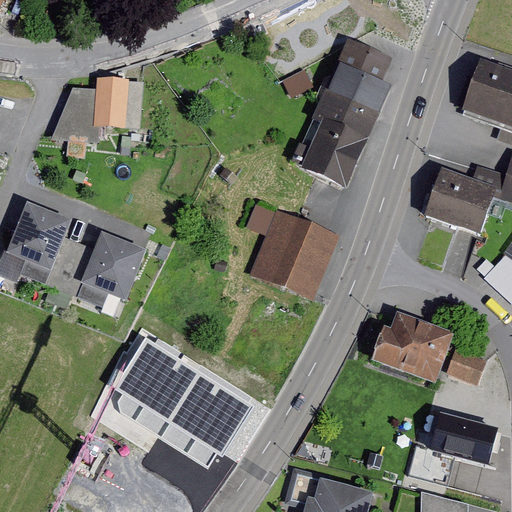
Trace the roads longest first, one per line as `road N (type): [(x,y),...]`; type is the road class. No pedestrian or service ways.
road 1 (tertiary): [(221,511),(320,355),(364,259)]
road 2 (tertiary): [(0,56),(129,57),(271,0)]
road 3 (tertiary): [(364,259),(451,0)]
road 4 (residential): [(364,259),(470,291),(511,320)]
